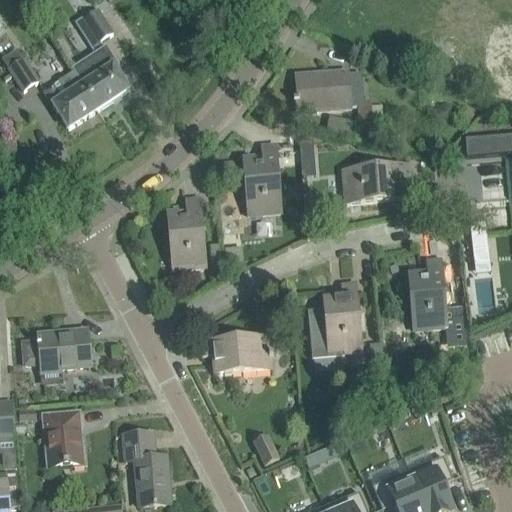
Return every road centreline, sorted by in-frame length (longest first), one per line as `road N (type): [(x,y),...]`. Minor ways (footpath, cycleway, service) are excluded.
road 1 (residential): [(139,330),(341,232),(438,215),(449,206),(449,161)]
road 2 (residential): [(85,222),(140,187),(212,118),(290,0)]
road 3 (residential): [(236,511),(139,330)]
road 4 (residential): [(139,330),(85,222)]
